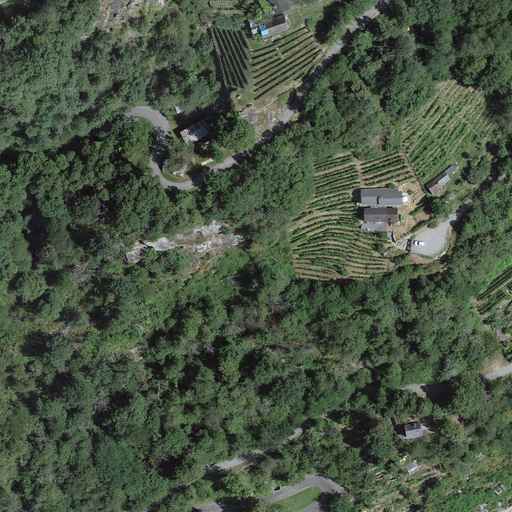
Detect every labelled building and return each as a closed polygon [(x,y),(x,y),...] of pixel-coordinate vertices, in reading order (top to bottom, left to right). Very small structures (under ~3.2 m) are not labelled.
[(290,5),(290,4),(295,2),(294,0),(269,0),(276,12),(290,5)] [(284,13),(265,20),(258,23),(264,38),(273,35),(272,33),(289,27),(288,26),(290,25),(286,14),(284,15),(284,13)] [(204,118),(179,133),(187,146),(212,131),(204,118)] [(452,165),(425,185),(433,195),(442,188),(441,187),(451,179),(448,175),(456,170),(452,165)] [(393,188),(361,189),(362,206),(378,205),(378,206),(402,205),(401,191),(394,192),(393,188)] [(396,208),(363,209),(363,222),(397,222),(396,208)] [(421,423),(404,426),(406,439),(423,436),(421,423)]
